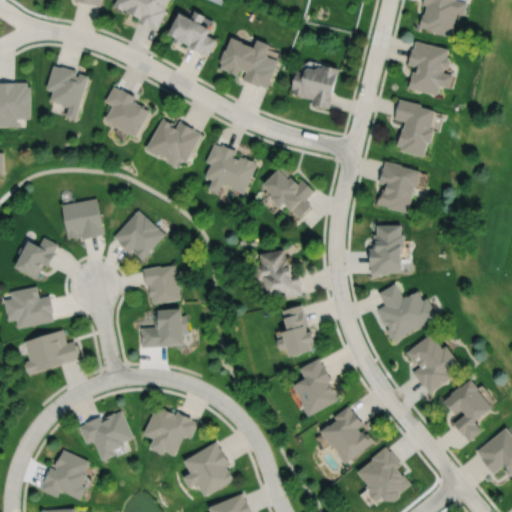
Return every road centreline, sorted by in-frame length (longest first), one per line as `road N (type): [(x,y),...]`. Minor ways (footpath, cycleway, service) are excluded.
road 1 (residential): [(388,0),(337,217),(337,283),(367,365),(457,480)]
road 2 (residential): [(34,29),(102,42),(250,119),(352,148)]
road 3 (residential): [(284,511),(252,433),(221,400),(170,377),(114,377)]
road 4 (residential): [(114,377),(71,395),(36,427),(17,461),(10,511)]
